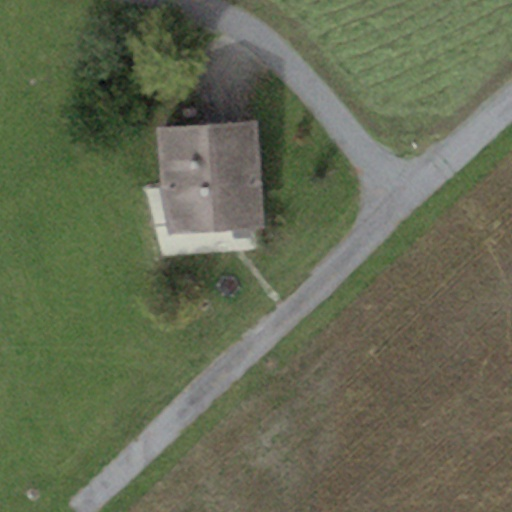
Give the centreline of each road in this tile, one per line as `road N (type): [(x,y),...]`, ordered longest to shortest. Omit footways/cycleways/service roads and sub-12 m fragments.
road 1 (unclassified): [(69,0),(212,33),(273,60),(383,174),(460,161),(511,116)]
road 2 (track): [(460,161),(95,511)]
